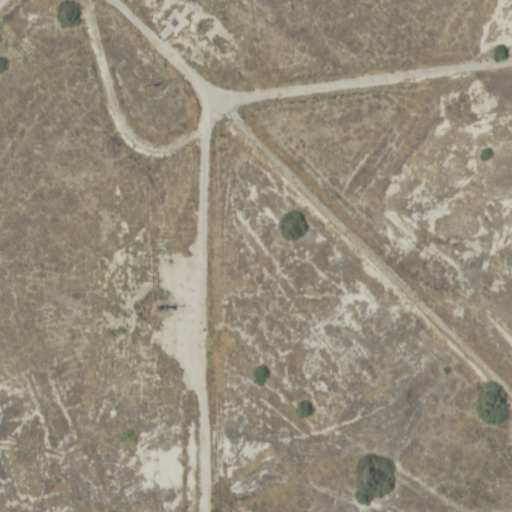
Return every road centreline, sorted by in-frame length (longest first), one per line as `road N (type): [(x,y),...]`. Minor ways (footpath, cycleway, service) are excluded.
road 1 (track): [(269,511),(263,159),(325,117),(511,108)]
road 2 (track): [(511,367),(284,143),(119,0)]
